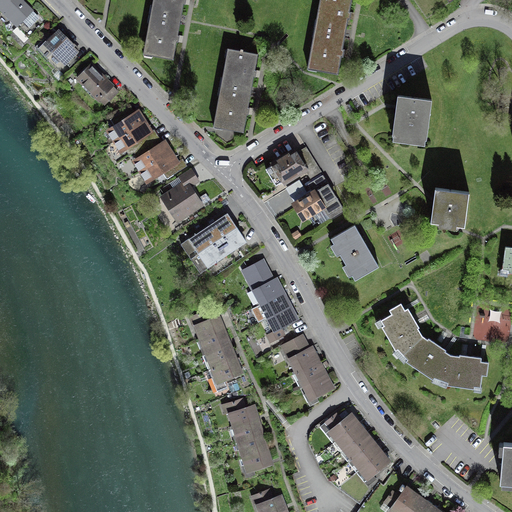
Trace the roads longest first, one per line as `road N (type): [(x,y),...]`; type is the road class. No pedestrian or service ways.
road 1 (residential): [(220,170),(267,232),(355,388),(409,452),(482,511)]
road 2 (residential): [(220,170),(460,22),(486,18),(511,29)]
road 3 (residential): [(55,0),(220,170)]
